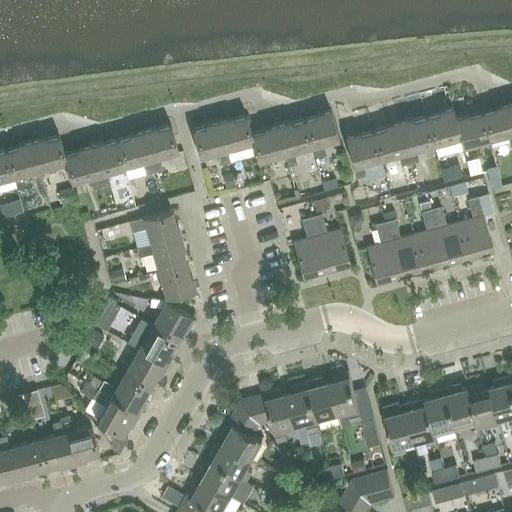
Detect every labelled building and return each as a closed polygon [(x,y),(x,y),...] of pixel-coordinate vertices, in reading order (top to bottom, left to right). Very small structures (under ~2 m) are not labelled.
[(511,145),(511,116),(508,101),(494,105),(495,107),(482,111),(490,139),(506,134),(510,146),(511,145)] [(455,116),(456,116),(453,105),(438,109),(439,111),(426,115),(433,143),(459,136),(460,135),(455,116)] [(311,146),(338,138),(330,109),(317,113),(317,115),(304,119),(311,146)] [(462,146),(490,139),(482,111),(469,114),(468,112),(456,116),(455,116),(460,135),(459,136),(462,146)] [(251,133),(252,133),(247,114),(232,118),(232,116),(219,119),(227,149),(253,142),(253,141),(251,133)] [(415,148),(433,143),(426,115),(413,119),(412,116),(399,120),(410,162),(418,160),(415,148)] [(230,161),(227,149),(219,119),(206,123),(206,125),(192,129),(200,156),(217,151),(220,164),(230,161)] [(293,151),(311,146),(304,119),(291,122),(290,120),(276,123),(284,153),(288,165),(296,163),(293,151)] [(400,165),(410,162),(399,120),(385,124),(386,126),(373,129),(380,157),(397,153),(400,165)] [(162,168),(159,156),(177,151),(170,123),(157,127),(156,124),(142,128),(153,170),(162,168)] [(267,158),(284,153),(276,123),(264,127),(264,130),(252,133),(251,133),(253,141),(253,142),(259,166),(268,163),(267,158)] [(145,173),(153,170),(142,128),(129,132),(130,134),(117,138),(124,165),(141,161),(145,173)] [(361,162),(380,157),(373,129),(359,133),(359,131),(345,134),(356,177),(365,174),(361,162)] [(64,152),(63,147),(59,134),(46,137),(45,135),(31,139),(39,169),(66,162),(64,152)] [(105,170),(124,165),(117,138),(104,141),(103,140),(90,143),(101,185),(109,183),(105,170)] [(13,176),(39,169),(31,139),(18,142),(19,145),(6,148),(13,176)] [(92,187),(101,185),(90,143),(76,147),(76,149),(64,152),(66,162),(71,180),(88,175),(92,187)] [(0,179),(13,176),(6,148),(0,149),(0,179)] [(459,219),(470,256),(493,250),(478,194),(468,197),(473,216),(459,219)] [(470,256),(459,219),(446,223),(441,204),(431,207),(446,263),(470,256)] [(423,269),(446,263),(431,207),(421,210),(426,229),(413,232),(423,269)] [(151,242),(181,234),(177,221),(175,221),(171,208),(143,215),(144,216),(128,221),(132,231),(146,227),(151,242)] [(312,214),(327,271),(350,265),(340,226),(326,230),(321,212),(312,214)] [(303,277),(327,271),(312,214),(301,217),(306,235),(293,239),(303,277)] [(423,269),(413,232),(400,236),(394,217),(385,219),(400,275),(423,269)] [(376,282),(400,275),(385,219),(375,222),(380,241),(366,245),(376,282)] [(158,269),(186,261),(182,249),(184,248),(181,234),(151,242),(151,244),(136,248),(138,256),(153,253),(158,269)] [(165,296),(195,288),(191,274),(189,274),(186,261),(158,269),(165,296)] [(191,314),(164,299),(150,297),(149,306),(159,307),(150,323),(175,338),(182,325),(185,326),(191,314)] [(413,303),(416,313),(433,307),(430,298),(413,303)] [(169,349),(175,338),(150,323),(137,347),(164,363),(171,350),(169,349)] [(158,374),(164,363),(137,347),(124,371),(149,385),(156,373),(158,374)] [(337,412),(347,409),(350,421),(362,418),(349,369),(332,373),(334,379),(329,380),(337,412)] [(142,398),(149,385),(124,371),(114,388),(91,375),(87,383),(97,388),(137,411),(144,399),(142,398)] [(337,412),(329,380),(324,381),(322,375),(306,380),(316,417),(337,412)] [(511,425),(511,387),(508,375),(493,379),(494,384),(489,386),(497,417),(508,415),(511,426),(511,425)] [(319,431),(316,417),(306,380),(291,384),(292,390),(287,391),(295,423),(304,420),(307,434),(319,431)] [(477,423),(467,386),(462,387),(460,382),(444,386),(456,429),(477,423)] [(497,417),(489,386),(484,387),(482,382),(467,386),(477,423),(478,429),(499,424),(497,417)] [(435,434),(456,429),(444,386),(429,390),(430,396),(425,397),(435,434)] [(295,423),(287,391),(282,392),(281,387),(264,392),(265,393),(241,399),(259,422),(271,419),(277,439),(287,436),(284,426),(295,423)] [(131,422),(137,411),(97,388),(92,397),(101,402),(102,401),(106,403),(96,420),(121,434),(128,421),(131,422)] [(438,443),(435,434),(425,397),(404,403),(414,440),(424,437),(426,446),(438,443)] [(253,433),(259,422),(241,399),(230,419),(221,434),(226,436),(223,441),(252,457),(262,438),(253,433)] [(404,403),(399,404),(398,401),(382,406),(395,452),(405,449),(403,443),(414,440),(404,403)] [(92,424),(72,429),(68,415),(61,417),(73,461),(86,457),(85,455),(99,451),(92,424)] [(59,465),(73,461),(61,417),(59,417),(59,420),(51,422),(54,434),(38,439),(45,466),(59,462),(59,465)] [(367,445),(379,442),(380,442),(374,418),(361,421),(367,445)] [(357,443),(364,442),(358,419),(351,421),(357,443)] [(32,469),(45,466),(38,439),(11,446),(19,475),(33,472),(32,469)] [(246,467),(252,457),(223,441),(221,446),(216,443),(208,457),(241,476),(246,479),(252,470),(246,467)] [(6,479),(19,475),(11,446),(0,448),(0,477),(6,476),(6,479)] [(488,467),(501,464),(498,453),(485,456),(488,467)] [(476,471),(488,467),(485,456),(473,459),(476,471)] [(230,495),(241,476),(208,457),(200,471),(204,474),(202,479),(230,495)] [(332,477),(344,473),(341,462),(329,465),(332,477)] [(447,479),(459,475),(456,464),(444,467),(447,479)] [(320,480),(332,477),(329,465),(317,469),(320,480)] [(506,481),(511,479),(511,466),(503,469),(506,481)] [(434,482),(447,479),(444,467),(431,471),(434,482)] [(382,497),(394,494),(387,468),(375,471),(382,497)] [(370,500),(382,497),(375,471),(352,478),(370,500)] [(402,491),(414,488),(411,476),(399,479),(402,491)] [(364,511),(370,500),(352,478),(341,497),(364,511)] [(215,511),(220,511),(230,495),(202,479),(199,483),(195,480),(180,506),(190,511),(208,511),(210,509),(215,511)] [(289,490),(279,484),(273,495),(283,500),(289,490)] [(403,496),(407,508),(431,502),(428,490),(403,496)] [(277,511),(283,500),(273,495),(267,505),(277,511)] [(362,511),(364,511),(341,497),(334,509),(339,511),(338,511),(362,511)]
